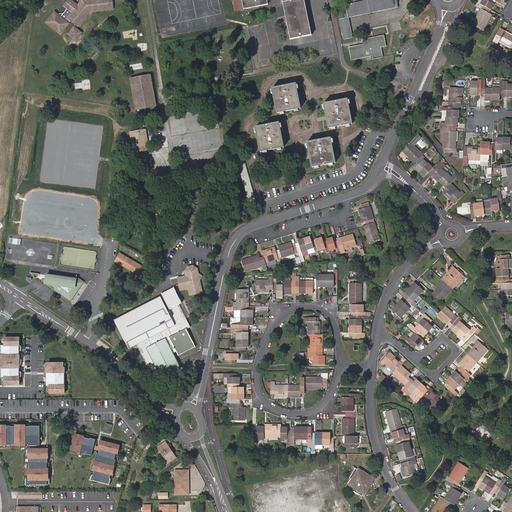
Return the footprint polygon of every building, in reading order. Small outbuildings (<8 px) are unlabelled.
[(71,0),(70,0),(66,5),(74,12),(69,18),(67,21),(56,12),(49,22),(63,33),(71,24),(72,21),(78,25),(90,11),(113,7),(112,0),(87,0),(80,4),(79,6),(71,0)] [(267,0),(233,0),(235,10),(268,4),(267,0)] [(288,0),(289,1),(283,2),(291,39),(312,34),(304,0),(288,0)] [(346,4),(348,17),(397,6),(395,0),(362,0),(363,1),(346,4)] [(490,9),(495,0),(494,0),(478,0),(477,2),(483,5),(490,9)] [(488,12),(490,9),(483,5),(481,9),(472,24),(483,29),(491,14),(488,12)] [(90,11),(78,25),(79,26),(91,12),(114,8),(113,7),(90,11)] [(352,38),(348,17),(340,19),(344,40),(352,38)] [(77,40),(82,33),(76,29),(71,35),(77,40)] [(498,41),(510,47),(511,42),(511,34),(501,29),(500,30),(499,32),(494,41),(497,43),(498,41)] [(363,45),(350,48),(352,59),(372,54),(373,58),(379,56),(377,47),(385,45),(383,36),(362,40),(363,45)] [(315,47),(275,56),(277,65),(317,57),(315,47)] [(151,75),(132,78),(137,109),(156,105),(151,75)] [(481,80),(481,95),(484,95),(484,100),(492,100),(492,99),(492,88),(485,88),(485,76),(482,76),(481,80)] [(469,94),(481,95),(481,80),(478,79),(478,81),(470,81),(469,94)] [(492,88),(492,99),(499,99),(499,96),(503,96),(503,81),(500,81),(499,88),(492,87),(492,88)] [(503,81),(503,96),(511,96),(511,84),(507,84),(507,81),(503,81)] [(280,111),(303,106),(299,82),(275,87),(280,111)] [(442,106),(454,106),(458,107),(460,106),(461,94),(462,94),(463,88),(449,88),(448,102),(442,102),(442,106)] [(350,98),(327,103),(331,126),(354,122),(350,98)] [(458,117),(458,110),(454,110),(454,106),(442,106),(441,106),(441,109),(442,109),(446,110),(446,117),(457,117),(458,117)] [(457,124),(457,117),(446,117),(445,117),(445,123),(440,123),(440,127),(453,127),(453,124),(457,124)] [(281,121),(258,126),(263,149),(285,145),(281,121)] [(452,131),(453,127),(440,127),(440,130),(443,131),(443,148),(455,148),(456,131),(452,131)] [(143,130),(136,131),(137,135),(140,135),(141,144),(145,143),(143,130)] [(136,131),(128,132),(131,151),(146,149),(145,143),(141,144),(140,135),(137,135),(136,131)] [(333,137),(310,141),(315,165),(338,160),(333,137)] [(511,137),(502,137),(502,138),(501,149),(509,149),(509,153),(511,152),(511,137)] [(501,149),(502,138),(495,138),(495,142),(492,142),(492,145),(491,153),(495,153),(496,152),(496,149),(501,150),(501,149)] [(415,162),(422,155),(422,154),(410,142),(403,151),(415,162)] [(491,153),(492,145),(489,145),(490,142),(481,142),(480,148),(480,162),(487,162),(487,166),(491,166),(491,163),(491,153)] [(480,162),(480,148),(467,147),(467,151),(463,151),(463,164),(480,164),(480,162)] [(424,157),(422,155),(415,162),(418,164),(415,167),(419,172),(420,171),(427,163),(422,159),(424,157)] [(444,161),(438,168),(434,172),(436,174),(433,177),(438,181),(439,180),(446,172),(442,168),(446,164),(444,161)] [(428,163),(427,163),(420,171),(425,176),(428,173),(430,175),(434,172),(438,168),(435,165),(433,167),(428,163)] [(506,168),(507,175),(508,175),(511,174),(511,163),(501,164),(501,168),(506,168)] [(450,175),(446,172),(439,180),(443,185),(446,182),(448,185),(450,183),(456,176),(452,172),(450,175)] [(462,195),(450,183),(448,185),(442,191),(451,201),(454,198),(456,200),(462,195)] [(501,195),(497,196),(497,198),(490,199),(490,202),(491,210),(499,209),(498,205),(502,205),(501,198),(501,195)] [(365,221),(373,218),(368,202),(360,204),(361,208),(358,209),(362,222),(365,221)] [(475,215),(492,213),(491,210),(490,202),(476,203),(469,204),(471,212),(474,212),(475,215)] [(373,218),(365,221),(366,224),(363,225),(368,242),(379,239),(373,218)] [(341,241),(337,242),(340,251),(343,250),(343,249),(347,248),(351,246),(356,245),(352,234),(340,238),(341,241)] [(317,249),(314,239),(311,241),(309,236),(303,238),(307,249),(313,247),(314,250),(317,249)] [(326,251),(329,250),(326,240),(323,241),(321,237),(314,239),(317,249),(318,251),(325,248),(326,251)] [(337,242),(337,240),(333,242),(332,237),(326,239),(326,240),(329,250),(335,248),(337,252),(340,251),(337,242)] [(307,249),(303,238),(298,240),(298,242),(295,243),(295,244),(297,252),(300,262),(304,260),(301,251),(307,249)] [(297,252),(295,244),(291,245),(290,242),(278,246),(278,249),(281,257),(297,252)] [(282,260),(281,257),(278,249),(275,250),(274,247),(261,251),(263,256),(265,263),(278,258),(279,261),(282,260)] [(267,269),(265,263),(263,256),(259,257),(258,254),(242,260),(245,271),(262,266),(263,271),(267,269)] [(143,266),(133,261),(132,263),(123,257),(120,255),(117,261),(138,274),(143,266)] [(500,268),(508,268),(511,267),(511,258),(506,259),(506,255),(498,255),(498,259),(499,259),(500,268)] [(186,271),(187,277),(179,278),(180,282),(181,290),(189,289),(190,295),(200,293),(203,293),(201,281),(203,277),(199,275),(198,269),(194,266),(189,267),(186,271)] [(455,268),(443,281),(452,288),(460,279),(462,280),(465,277),(455,268)] [(508,275),(508,268),(500,268),(496,268),(496,275),(492,276),(492,280),(495,279),(503,279),(503,275),(508,275)] [(320,286),(326,286),(326,274),(320,274),(320,272),(316,272),(316,278),(316,282),(319,282),(320,286)] [(334,274),(326,274),(326,286),(333,286),(333,282),(337,282),(337,272),(334,272),(334,274)] [(269,290),(273,289),(273,282),(273,276),(268,276),(268,280),(256,280),(255,291),(269,291),(269,290)] [(295,277),(295,289),(295,292),(299,292),(298,293),(305,293),(305,281),(299,281),(299,276),(295,276),(295,277)] [(77,279),(52,277),(50,288),(73,302),(84,283),(77,279)] [(283,285),(283,293),(291,293),(291,289),(295,289),(295,277),(292,277),(292,281),(283,281),(283,285)] [(316,288),(316,282),(316,278),(313,278),(313,281),(305,281),(305,293),(312,293),(312,289),(316,288)] [(511,289),(511,282),(508,283),(507,279),(503,279),(495,279),(495,283),(500,283),(501,290),(511,289)] [(440,301),(452,288),(443,281),(434,291),(436,293),(434,296),(440,301)] [(273,282),(273,289),(272,292),(276,292),(276,296),(282,296),(283,293),(283,285),(276,285),(276,282),(273,282)] [(427,289),(422,284),(419,282),(417,284),(414,282),(409,287),(418,296),(423,290),(424,291),(427,289)] [(351,304),(361,304),(361,283),(349,283),(349,300),(350,300),(350,304),(351,304)] [(180,304),(182,303),(175,287),(162,293),(164,295),(162,297),(161,296),(115,320),(129,348),(137,344),(140,349),(142,348),(144,353),(142,354),(150,369),(161,372),(163,377),(180,369),(172,352),(176,351),(178,355),(196,346),(187,327),(190,326),(180,304)] [(413,301),(418,296),(409,287),(404,293),(409,297),(406,300),(414,307),(416,304),(413,301)] [(233,306),(238,306),(245,306),(245,303),(247,303),(248,289),(237,289),(236,301),(233,301),(233,306)] [(511,295),(511,289),(501,290),(501,296),(499,296),(499,299),(500,299),(509,299),(509,295),(511,295)] [(414,307),(406,300),(404,302),(401,300),(397,304),(405,312),(410,308),(411,309),(414,307)] [(361,304),(351,304),(351,316),(367,315),(369,315),(369,312),(363,312),(363,304),(361,304)] [(400,318),(405,312),(397,304),(392,310),(395,313),(392,315),(400,322),(402,319),(400,318)] [(248,306),(245,306),(238,306),(238,309),(240,309),(240,317),(252,317),(252,310),(248,309),(248,306)] [(452,324),(457,318),(445,306),(438,314),(437,315),(447,323),(449,321),(452,324)] [(423,318),(419,323),(428,331),(432,326),(429,323),(431,321),(423,314),(421,316),(423,318)] [(367,315),(351,316),(349,316),(349,326),(361,326),(361,319),(367,319),(367,315)] [(459,316),(457,318),(452,324),(454,326),(451,329),(457,334),(464,325),(459,320),(461,319),(459,316)] [(252,325),(252,317),(240,317),(240,325),(236,325),(236,328),(243,328),(247,328),(247,325),(252,325)] [(310,334),(319,335),(319,321),(316,321),(316,317),(303,317),(303,322),(308,322),(308,334),(310,334)] [(407,326),(414,333),(421,338),(428,331),(419,323),(414,328),(409,323),(407,326)] [(469,330),(464,325),(457,334),(462,339),(464,336),(466,338),(476,328),(473,326),(469,330)] [(361,326),(349,326),(349,336),(363,336),(363,333),(361,333),(361,326)] [(236,331),(236,340),(247,340),(247,332),(243,332),(243,328),(231,328),(231,331),(236,331)] [(423,340),(421,338),(414,333),(409,338),(407,337),(405,339),(413,346),(415,343),(417,345),(418,346),(423,340)] [(319,335),(310,334),(310,348),(308,348),(308,351),(309,351),(321,351),(321,335),(319,335)] [(20,338),(5,338),(5,339),(5,345),(2,345),(1,345),(1,349),(1,354),(1,363),(1,368),(1,372),(1,377),(2,377),(5,377),(5,383),(5,385),(19,385),(19,376),(19,372),(19,364),(20,360),(20,351),(20,346),(20,338)] [(247,347),(247,340),(236,340),(235,347),(231,347),(231,350),(237,350),(245,350),(245,347),(247,347)] [(476,345),(467,354),(476,362),(487,349),(481,344),(478,347),(476,345)] [(237,360),(237,350),(231,350),(225,350),(225,360),(221,360),(221,363),(234,363),(234,360),(237,360)] [(312,364),(323,365),(324,355),(321,355),(321,351),(309,351),(308,351),(307,359),(312,358),(312,364)] [(394,372),(400,364),(402,363),(389,351),(379,362),(383,365),(384,363),(394,372)] [(465,375),(476,362),(467,354),(458,364),(461,366),(458,369),(460,371),(465,375)] [(48,368),(47,368),(47,372),(47,377),(47,385),(50,385),(50,392),(50,393),(65,393),(65,368),(64,368),(64,363),(48,363),(48,368)] [(410,374),(400,364),(394,372),(393,373),(395,376),(393,378),(397,382),(400,380),(405,385),(410,380),(411,379),(408,376),(410,374)] [(468,377),(465,375),(460,371),(458,373),(455,370),(450,376),(459,384),(464,379),(466,380),(468,377)] [(229,383),(237,383),(239,383),(239,376),(237,376),(237,373),(224,373),(225,383),(229,383)] [(322,377),(304,377),(304,389),(321,388),(321,386),(327,385),(327,378),(325,378),(325,375),(322,375),(322,377)] [(453,390),(459,384),(450,376),(445,382),(446,383),(444,385),(454,394),(456,392),(453,390)] [(300,385),(287,385),(287,396),(300,397),(300,393),(304,393),(304,389),(304,377),(300,377),(300,385)] [(404,392),(409,396),(421,383),(415,378),(412,382),(410,380),(405,385),(400,391),(402,394),(404,392)] [(274,396),(287,396),(287,385),(274,384),(274,381),(270,381),(270,393),(274,394),(274,396)] [(237,383),(229,383),(229,393),(231,393),(243,393),(243,386),(237,386),(237,383)] [(421,383),(409,396),(416,402),(421,396),(424,393),(422,390),(425,387),(421,383)] [(424,393),(421,396),(434,407),(439,401),(437,399),(439,396),(430,387),(424,393)] [(243,393),(231,393),(231,399),(229,399),(229,403),(233,403),(237,403),(237,399),(243,399),(243,393)] [(345,397),(341,397),(341,404),(356,404),(356,397),(358,397),(358,394),(356,394),(347,394),(345,394),(345,397)] [(237,403),(233,403),(232,420),(244,420),(244,406),(240,406),(241,403),(237,403)] [(356,404),(341,404),(341,410),(345,410),(345,414),(354,414),(356,414),(356,404)] [(391,431),(402,428),(396,408),(386,411),(391,431)] [(354,414),(345,414),(345,418),(342,418),(342,436),(345,436),(353,436),(354,414)] [(111,434),(113,425),(106,423),(104,432),(111,434)] [(267,428),(263,428),(263,436),(280,436),(280,426),(280,424),(267,424),(267,428)] [(11,426),(0,425),(0,444),(11,445),(11,444),(16,444),(16,445),(26,445),(26,444),(29,444),(29,445),(40,445),(40,426),(30,426),(26,426),(26,425),(16,425),(16,426),(11,426)] [(263,436),(263,428),(263,426),(255,426),(255,434),(252,434),(252,444),(257,444),(257,440),(263,440),(263,436)] [(286,426),(280,426),(280,436),(280,438),(286,438),(286,441),(290,442),(290,432),(286,431),(286,426)] [(294,427),(293,427),(293,432),(290,432),(290,442),(293,442),(293,438),(301,438),(301,427),(294,427)] [(308,427),(301,427),(301,438),(307,438),(307,441),(307,446),(311,447),(311,432),(308,431),(308,427)] [(406,427),(402,428),(391,431),(393,438),(394,438),(397,437),(398,440),(409,437),(406,427)] [(322,432),(311,432),(311,447),(311,451),(315,451),(315,444),(322,444),(322,432)] [(329,432),(322,432),(322,444),(329,444),(330,447),(333,447),(333,437),(329,437),(329,432)] [(92,455),(96,439),(90,438),(90,439),(84,437),(84,436),(75,434),(71,450),(80,452),(80,451),(86,453),(92,455)] [(353,436),(345,436),(345,443),(343,443),(343,446),(352,447),(352,443),(356,443),(356,436),(353,436)] [(410,441),(409,437),(398,440),(395,441),(396,444),(395,445),(398,452),(410,448),(408,441),(410,441)] [(116,459),(117,453),(118,454),(120,445),(101,441),(99,449),(100,449),(98,455),(97,455),(94,470),(93,475),(92,475),(91,480),(110,485),(111,479),(110,479),(112,474),(113,475),(116,460),(116,459)] [(163,450),(161,451),(169,463),(177,458),(169,446),(168,446),(166,443),(161,446),(163,450)] [(413,456),(410,448),(398,452),(400,460),(400,459),(401,463),(415,459),(414,456),(413,456)] [(48,449),(29,449),(29,463),(30,463),(30,469),(29,469),(29,480),(30,480),(30,485),(48,485),(47,480),(48,480),(48,469),(47,469),(47,463),(48,463),(48,449)] [(416,465),(415,459),(401,463),(400,463),(401,467),(400,467),(402,476),(415,472),(414,469),(413,466),(416,465)] [(448,480),(454,484),(456,481),(458,483),(468,468),(458,462),(447,479),(448,480)] [(354,488),(352,490),(362,496),(373,479),(355,468),(349,477),(352,479),(349,484),(354,488)] [(188,489),(188,482),(186,482),(186,478),(188,478),(188,471),(177,471),(177,480),(177,495),(189,494),(189,489),(188,489)] [(483,472),(477,481),(480,483),(478,486),(483,489),(489,480),(485,476),(486,474),(483,472)] [(503,477),(501,481),(499,483),(495,489),(498,491),(496,494),(503,498),(509,488),(503,484),(506,479),(503,477)] [(454,484),(448,480),(446,483),(451,487),(447,492),(457,499),(461,493),(457,491),(459,488),(454,484)] [(499,483),(496,481),(495,483),(489,480),(483,489),(489,493),(491,490),(494,491),(495,489),(499,483)] [(457,499),(447,492),(444,498),(441,497),(439,500),(448,505),(450,502),(453,505),(457,499)] [(511,511),(511,495),(511,496),(503,511),(504,511),(511,511)] [(448,505),(439,500),(431,511),(444,511),(449,506),(448,505)]
